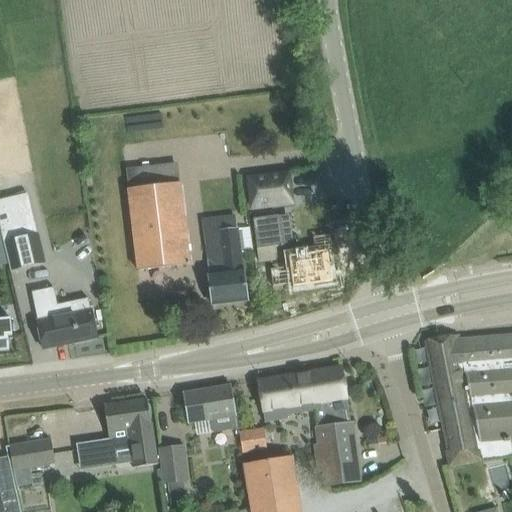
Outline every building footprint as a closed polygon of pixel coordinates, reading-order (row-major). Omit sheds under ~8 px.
[(289,92),(278,94),(279,100),(290,99),(289,92)] [(286,174),(246,180),(251,208),(290,202),(286,174)] [(180,183),(128,189),(138,271),(189,264),(180,183)] [(0,229),(11,273),(44,264),(27,194),(0,200),(0,229)] [(294,214),(253,219),(257,249),(298,244),(294,214)] [(218,232),(222,262),(208,264),(209,273),(210,286),(212,306),(247,301),(238,229),(218,232)] [(294,289),(332,283),(329,260),(333,259),(330,236),(312,238),(314,254),(289,258),(291,267),(271,270),(273,288),(293,285),(294,289)] [(97,338),(88,299),(57,305),(54,288),(31,293),(43,349),(97,338)] [(0,351),(10,350),(8,336),(12,335),(10,318),(0,319),(0,351)] [(424,342),(450,467),(505,455),(511,453),(511,449),(510,440),(511,439),(511,335),(459,340),(458,335),(424,342)] [(321,409),(315,410),(318,429),(317,429),(320,446),(324,473),(325,486),(339,484),(359,481),(351,424),(342,369),(315,373),(321,409)] [(257,382),(261,402),(264,422),(287,418),(287,415),(315,410),(321,409),(315,373),(257,382)] [(183,395),(187,414),(188,423),(211,420),(213,432),(237,428),(235,416),(236,415),(234,407),(231,387),(183,395)] [(110,440),(76,445),(79,466),(113,461),(112,453),(130,450),(133,468),(158,464),(151,426),(150,419),(147,399),(105,405),(106,409),(108,425),(109,432),(110,440)] [(261,428),(239,431),(242,453),(264,450),(261,428)] [(384,438),(368,441),(370,450),(386,448),(384,438)] [(51,439),(9,445),(13,470),(55,464),(51,439)] [(184,447),(159,450),(163,484),(188,481),(184,447)] [(300,511),(291,457),(244,465),(251,511),(300,511)] [(0,511),(21,511),(16,491),(14,481),(14,480),(0,483),(0,511)]
